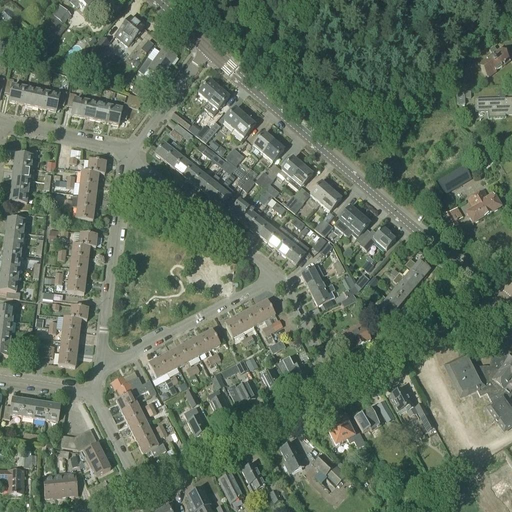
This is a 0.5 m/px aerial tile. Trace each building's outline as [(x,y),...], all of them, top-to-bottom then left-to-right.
[(73,0),(70,5),(76,11),(79,8),(81,10),(83,8),(89,13),(91,11),(94,14),(106,1),(104,0),(73,0)] [(63,27),(71,17),(64,11),(56,21),(63,27)] [(52,19),(38,36),(50,46),(65,29),(52,19)] [(114,38),(120,43),(127,49),(143,30),(130,19),(114,38)] [(91,67),(102,53),(109,45),(104,41),(85,63),(91,67)] [(148,42),(140,51),(146,56),(153,46),(148,42)] [(160,80),(176,58),(169,53),(171,51),(165,46),(152,64),(147,60),(138,73),(143,77),(147,71),(160,80)] [(510,63),(499,49),(498,49),(499,50),(496,52),(493,48),(489,52),(492,56),(486,61),(485,60),(484,60),(485,61),(477,67),(487,80),(494,74),(495,74),(495,73),(501,69),(502,69),(502,68),(509,63),(510,63)] [(40,72),(42,67),(34,64),(32,70),(40,72)] [(42,67),(40,72),(47,75),(49,69),(42,67)] [(20,106),(24,90),(12,87),(13,83),(7,81),(4,94),(10,96),(8,104),(20,106)] [(207,105),(219,91),(209,82),(197,96),(207,104),(207,105)] [(136,89),(133,94),(140,99),(143,94),(136,89)] [(24,90),(20,106),(32,109),(36,92),(24,90)] [(207,105),(207,104),(202,110),(207,114),(212,109),(217,113),(229,99),(219,91),(207,105)] [(47,95),(36,92),(32,109),(44,112),(47,95)] [(455,92),(456,106),(464,106),(464,100),(470,100),(470,93),(464,93),(464,92),(455,92)] [(59,97),(47,95),(44,112),(56,114),(57,106),(63,108),(66,94),(60,93),(59,97)] [(83,120),(86,104),(75,101),(76,96),(69,95),(66,108),(72,110),(71,118),(83,120)] [(129,97),(127,102),(140,107),(141,101),(129,97)] [(511,99),(474,101),(475,114),(487,113),(487,120),(505,119),(505,117),(511,116),(511,99)] [(140,107),(127,102),(125,108),(128,109),(138,112),(140,107)] [(98,106),(86,104),(83,120),(94,123),(98,106)] [(98,106),(94,123),(106,125),(110,109),(98,106)] [(110,109),(106,125),(118,128),(120,120),(126,121),(128,109),(125,108),(122,107),(121,111),(110,109)] [(233,133),(245,119),(235,110),(223,124),(233,133)] [(192,127),(181,119),(177,124),(188,132),(192,127)] [(245,119),(233,133),(243,141),(255,127),(245,119)] [(215,124),(208,132),(200,142),(205,146),(220,129),(215,124)] [(183,140),(186,135),(176,127),(173,132),(183,140)] [(208,132),(204,128),(195,138),(200,142),(208,132)] [(186,135),(183,140),(188,144),(192,139),(186,135)] [(262,157),(274,143),(264,135),(252,149),(262,157)] [(284,152),(274,143),(262,157),(272,166),(284,152)] [(163,145),(154,156),(164,164),(177,148),(173,144),(169,149),(163,145)] [(201,155),(205,150),(201,146),(196,152),(201,155)] [(164,164),(173,171),(184,157),(179,154),(181,151),(177,148),(164,164)] [(210,153),(205,150),(201,155),(206,159),(210,153)] [(230,165),(238,155),(233,151),(224,161),(230,165)] [(15,157),(13,169),(31,171),(32,162),(32,159),(36,160),(37,153),(24,152),(23,158),(15,157)] [(243,160),(238,155),(230,165),(235,169),(243,160)] [(184,157),(173,171),(183,179),(196,162),(191,159),(189,161),(184,157)] [(292,159),(281,173),(277,178),(282,183),(283,181),(288,185),(302,168),(292,159)] [(220,170),(224,164),(220,161),(215,167),(220,170)] [(98,176),(104,177),(106,164),(89,162),(87,174),(81,173),(81,174),(98,176)] [(196,162),(183,179),(192,186),(201,175),(196,171),(200,166),(196,162)] [(224,164),(220,170),(224,174),(229,168),(224,164)] [(484,182),(498,176),(501,183),(507,181),(500,164),(480,172),(484,182)] [(302,168),(288,185),(298,194),(312,176),(302,168)] [(13,169),(12,181),(29,183),(31,171),(13,169)] [(437,183),(444,194),(467,180),(460,169),(437,183)] [(81,174),(80,186),(97,188),(98,176),(81,174)] [(259,189),(268,178),(263,174),(255,183),(254,185),(256,187),(259,189)] [(210,182),(201,175),(192,186),(201,194),(210,182)] [(210,182),(201,194),(211,201),(220,190),(215,186),(219,181),(215,177),(210,182)] [(241,191),(249,181),(244,177),(236,188),(241,191)] [(273,183),(268,178),(259,189),(263,192),(264,193),(266,192),(273,183)] [(12,181),(11,193),(28,195),(29,183),(12,181)] [(227,181),(220,190),(211,201),(220,209),(233,193),(227,189),(231,184),(227,181)] [(251,182),(249,181),(241,191),(246,195),(254,185),(251,182)] [(319,207),(331,192),(321,184),(309,198),(319,207)] [(80,186),(78,197),(95,200),(97,188),(80,186)] [(264,193),(263,192),(259,196),(268,203),(272,199),(264,193)] [(341,201),(331,192),(319,207),(329,215),(341,201)] [(28,195),(11,193),(9,205),(17,206),(17,212),(30,214),(31,207),(26,206),(28,195)] [(472,226),(483,219),(490,215),(500,209),(492,196),(486,199),(483,193),(467,202),(473,211),(466,215),(472,226)] [(78,197),(77,209),(94,211),(95,200),(78,197)] [(289,212),(297,202),(293,198),(284,208),(289,212)] [(239,223),(248,212),(253,205),(249,201),(246,205),(240,201),(229,215),(239,223)] [(297,202),(289,212),(294,216),(303,207),(297,202)] [(275,214),(280,208),(276,205),(271,211),(275,214)] [(285,212),(280,208),(275,214),(280,218),(285,212)] [(94,211),(77,209),(75,221),(92,224),(94,211)] [(347,240),(364,221),(350,209),(333,228),(347,240)] [(449,212),(441,216),(450,231),(457,227),(456,224),(457,223),(456,222),(462,219),(457,210),(450,214),(449,212)] [(248,212),(239,223),(248,231),(257,219),(248,212)] [(6,233),(23,236),(24,224),(28,224),(29,218),(16,216),(15,222),(7,221),(6,233)] [(257,219),(248,231),(257,238),(266,226),(257,219)] [(299,223),(297,221),(295,220),(290,226),(295,229),(299,223)] [(266,226),(257,238),(267,245),(280,229),(270,221),(266,226)] [(319,235),(328,226),(323,221),(314,231),(319,235)] [(369,226),(364,221),(347,240),(348,241),(353,235),(357,239),(356,241),(361,246),(359,248),(362,251),(375,236),(371,233),(370,235),(365,231),(369,226)] [(299,223),(295,229),(299,233),(303,227),(299,223)] [(328,226),(319,235),(324,239),(332,230),(328,226)] [(45,240),(52,241),(55,230),(48,228),(45,240)] [(280,229),(267,245),(276,253),(289,236),(280,229)] [(375,236),(362,251),(366,254),(375,244),(386,253),(395,242),(381,231),(376,237),(375,236)] [(6,233),(4,245),(21,247),(23,236),(6,233)] [(80,235),(78,247),(78,248),(95,250),(97,237),(80,235)] [(293,240),(289,236),(276,253),(286,260),(295,249),(290,245),(293,240)] [(320,240),(311,250),(317,255),(325,244),(320,240)] [(295,249),(286,260),(295,268),(304,256),(308,251),(299,243),(295,249)] [(21,247),(4,245),(3,257),(20,259),(21,247)] [(327,246),(319,256),(324,261),(333,250),(327,246)] [(72,247),(71,259),(88,261),(89,249),(95,250),(78,248),(78,247),(72,247)] [(344,257),(350,250),(346,247),(340,254),(344,257)] [(20,259),(3,257),(1,269),(18,271),(20,259)] [(409,273),(421,283),(430,272),(413,258),(410,262),(414,265),(414,264),(416,266),(409,273)] [(88,261),(71,259),(69,271),(86,273),(88,261)] [(335,272),(342,269),(339,264),(332,267),(335,272)] [(318,281),(323,279),(317,268),(300,277),(306,288),(318,281)] [(1,269),(0,278),(0,280),(17,283),(18,271),(1,269)] [(342,269),(335,272),(337,278),(344,274),(342,269)] [(200,285),(203,272),(191,270),(189,283),(200,285)] [(86,273),(69,271),(68,283),(85,285),(86,273)] [(421,283),(409,273),(403,281),(401,280),(402,279),(398,276),(395,280),(411,294),(421,283)] [(354,288),(358,294),(369,282),(362,277),(354,287),(354,288)] [(364,289),(370,294),(379,283),(373,279),(364,289)] [(17,283),(0,280),(0,293),(7,294),(6,300),(19,302),(20,295),(16,295),(17,283)] [(411,294),(395,280),(392,283),(396,286),(397,285),(398,286),(391,295),(402,304),(411,294)] [(324,291),(318,281),(306,288),(311,298),(324,291)] [(85,285),(68,283),(66,295),(84,297),(85,285)] [(358,294),(354,288),(343,294),(346,300),(352,297),(358,294)] [(324,291),(311,298),(317,309),(330,302),(324,291)] [(43,295),(42,302),(52,303),(53,296),(43,295)] [(402,304),(391,295),(385,302),(383,301),(384,300),(381,297),(377,301),(393,315),(402,304)] [(352,297),(346,300),(340,304),(343,310),(357,303),(352,297)] [(393,315),(377,301),(374,304),(378,307),(379,306),(380,307),(370,319),(377,334),(393,315)] [(256,309),(264,324),(275,318),(267,303),(256,309)] [(0,322),(12,324),(13,312),(18,313),(18,306),(5,305),(4,310),(0,309),(0,322)] [(71,309),(69,320),(69,321),(80,322),(86,323),(88,311),(71,309)] [(264,324),(256,309),(245,314),(253,329),(264,324)] [(253,329),(245,314),(235,320),(243,335),(253,329)] [(63,320),(62,332),(79,334),(80,322),(69,321),(69,320),(63,320)] [(243,335),(235,320),(224,326),(232,341),(243,335)] [(0,322),(0,334),(11,336),(12,324),(0,322)] [(350,352),(370,342),(363,329),(361,325),(342,335),(344,339),(344,340),(350,352)] [(266,329),(270,336),(275,333),(271,326),(266,329)] [(270,336),(266,329),(261,332),(265,338),(270,336)] [(79,334),(62,332),(61,344),(77,346),(79,334)] [(201,338),(209,353),(219,347),(211,332),(201,338)] [(0,334),(0,346),(9,348),(11,336),(0,334)] [(32,345),(41,347),(43,339),(34,337),(32,345)] [(250,337),(245,340),(249,347),(254,345),(250,337)] [(209,353),(201,338),(190,344),(198,359),(209,353)] [(249,347),(245,340),(240,343),(244,350),(249,347)] [(61,344),(59,355),(76,357),(77,346),(61,344)] [(198,359),(190,344),(179,349),(187,364),(198,359)] [(9,348),(0,346),(0,358),(8,360),(9,348)] [(279,353),(276,346),(268,350),(272,357),(279,353)] [(179,349),(169,355),(177,370),(187,364),(179,349)] [(76,357),(59,355),(58,368),(75,370),(76,357)] [(169,355),(158,360),(166,376),(177,370),(169,355)] [(216,356),(211,358),(215,365),(220,363),(216,356)] [(511,356),(499,371),(507,378),(502,384),(511,392),(511,356)] [(215,365),(211,358),(206,361),(210,368),(215,365)] [(454,377),(472,368),(467,358),(449,367),(454,377)] [(166,376),(158,360),(147,366),(155,381),(166,376)] [(249,371),(256,368),(253,360),(245,364),(249,371)] [(302,365),(298,367),(296,368),(292,360),(279,367),(286,381),(292,377),(297,387),(310,380),(302,365)] [(241,377),(248,374),(242,364),(236,367),(241,377)] [(195,367),(190,370),(194,377),(199,387),(204,384),(195,367)] [(472,368),(454,377),(459,386),(476,377),(472,368)] [(194,377),(190,370),(185,372),(189,379),(194,377)] [(281,387),(273,372),(261,378),(268,393),(281,387)] [(463,395),(481,386),(476,377),(459,386),(463,395)] [(174,378),(169,381),(173,388),(178,385),(174,378)] [(217,393),(224,389),(218,378),(209,382),(210,385),(213,384),(217,393)] [(138,380),(126,386),(123,379),(111,385),(115,393),(117,392),(121,400),(131,395),(133,400),(147,393),(144,386),(141,387),(138,380)] [(173,388),(169,381),(164,384),(168,390),(173,388)] [(144,386),(147,393),(150,399),(156,396),(149,384),(144,386)] [(242,405),(243,406),(255,400),(247,385),(235,391),(238,396),(232,399),(236,408),(242,405)] [(481,386),(463,395),(468,404),(486,395),(481,386)] [(183,395),(191,411),(199,407),(191,391),(183,395)] [(391,397),(389,398),(399,417),(406,413),(409,419),(416,415),(403,391),(402,392),(401,391),(397,393),(397,394),(395,395),(394,394),(390,396),(391,397)] [(131,395),(121,400),(115,403),(121,413),(136,406),(133,400),(131,395)] [(491,404),(486,395),(468,404),(473,413),(491,404)] [(229,413),(221,398),(215,402),(212,397),(207,400),(209,405),(217,420),(229,413)] [(22,420),(24,403),(12,401),(11,409),(4,408),(3,421),(9,422),(10,418),(22,420)] [(36,405),(24,403),(22,420),(33,421),(36,405)] [(381,404),(376,408),(382,418),(387,415),(381,404)] [(48,406),(36,405),(33,421),(45,423),(48,406)] [(48,406),(45,423),(57,425),(56,429),(63,430),(65,417),(58,416),(60,408),(48,406)] [(136,406),(121,413),(126,424),(142,416),(136,406)] [(147,414),(154,411),(151,406),(144,409),(147,414)] [(380,428),(370,410),(353,420),(362,435),(370,431),(371,433),(380,428)] [(156,416),(154,411),(147,414),(149,419),(156,416)] [(142,416),(126,424),(131,435),(147,427),(142,416)] [(434,430),(427,416),(420,421),(427,434),(434,430)] [(194,439),(207,433),(199,418),(186,424),(194,439)] [(328,429),(327,430),(335,447),(346,442),(349,446),(353,444),(357,451),(364,448),(358,435),(353,438),(345,421),(333,427),(332,426),(328,427),(328,429)] [(152,438),(147,427),(131,435),(137,446),(152,438)] [(158,435),(164,432),(162,427),(155,430),(158,435)] [(84,434),(90,446),(96,443),(90,431),(84,434)] [(166,437),(164,432),(158,435),(160,440),(166,437)] [(84,434),(79,437),(85,448),(90,446),(84,434)] [(85,448),(79,437),(74,439),(79,451),(85,448)] [(67,450),(68,439),(62,438),(60,449),(67,450)] [(158,449),(152,438),(137,446),(142,457),(150,453),(153,459),(166,453),(163,446),(158,449)] [(73,440),(68,439),(67,450),(79,451),(74,439),(73,440)] [(97,446),(81,454),(87,464),(83,466),(86,472),(90,470),(91,473),(90,474),(93,480),(110,472),(105,461),(97,465),(94,460),(97,459),(98,461),(103,458),(97,446)] [(303,469),(292,446),(280,452),(286,464),(283,465),(288,476),(303,469)] [(331,460),(336,455),(327,447),(322,453),(331,460)] [(32,471),(32,458),(23,458),(23,471),(32,471)] [(333,469),(321,458),(313,466),(336,488),(345,478),(335,467),(333,469)] [(253,467),(241,472),(248,487),(252,494),(263,489),(260,482),(260,481),(253,467)] [(496,468),(478,479),(484,490),(502,479),(508,476),(506,472),(500,476),(496,468)] [(7,497),(23,497),(23,473),(7,473),(7,474),(0,473),(0,483),(7,484),(7,497)] [(75,476),(64,477),(66,499),(77,498),(75,476)] [(231,476),(219,482),(230,506),(242,499),(231,476)] [(64,477),(53,478),(56,500),(66,499),(64,477)] [(56,500),(53,478),(42,479),(45,501),(56,500)] [(502,479),(484,490),(491,501),(509,490),(511,488),(511,483),(507,486),(502,479)] [(211,511),(209,508),(210,507),(202,490),(186,498),(193,511),(211,511)] [(511,495),(509,490),(491,501),(498,511),(501,510),(501,509),(511,502),(511,495)] [(276,492),(269,496),(274,505),(281,501),(276,492)] [(511,511),(511,502),(501,509),(501,510),(502,511),(511,511)]
